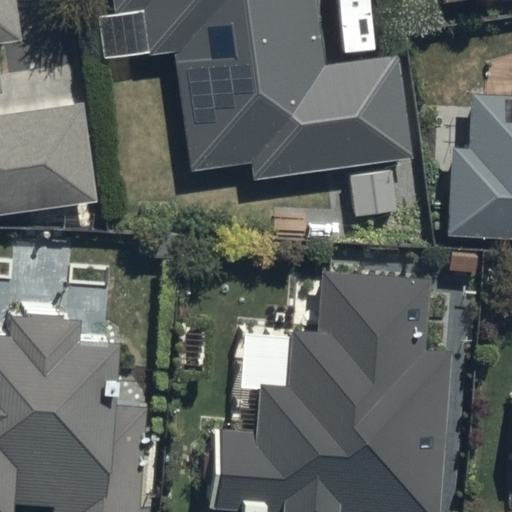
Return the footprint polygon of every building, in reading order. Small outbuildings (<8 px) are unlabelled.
[(0,0),(0,205),(92,191),(76,91),(0,102),(0,19),(14,18),(11,0),(0,0)] [(112,0),(113,2),(126,0),(138,0),(144,43),(175,39),(191,160),(249,152),(252,171),(347,159),(354,211),(394,206),(387,151),(410,148),(396,45),(323,54),(315,0),(112,0)] [(466,138),(449,138),(447,225),(511,228),(511,85),(467,85),(466,138)] [(337,511),(337,507),(357,509),(368,510),(367,511),(436,511),(450,342),(423,340),(429,266),(322,257),(317,318),(292,316),(287,374),(257,372),(253,421),(211,417),(205,498),(278,504),(277,511),(337,511)] [(0,498),(8,499),(9,487),(47,489),(44,511),(148,511),(150,500),(137,499),(145,395),(109,392),(115,320),(73,317),(75,295),(6,289),(4,310),(0,309),(0,498)]
